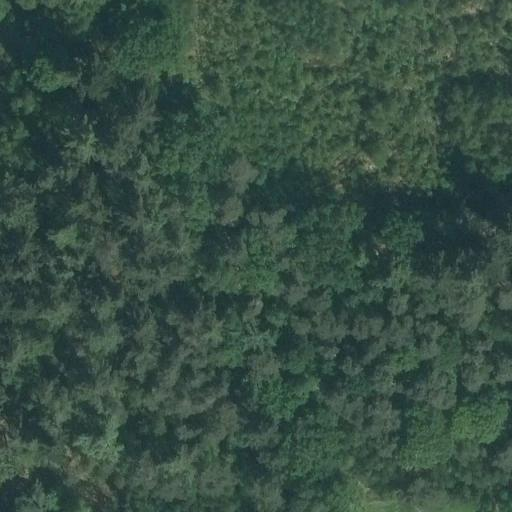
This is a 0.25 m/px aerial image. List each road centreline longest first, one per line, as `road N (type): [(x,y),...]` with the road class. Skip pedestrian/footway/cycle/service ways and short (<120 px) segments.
road 1 (track): [(325,511),(125,0)]
road 2 (track): [(230,271),(511,217)]
